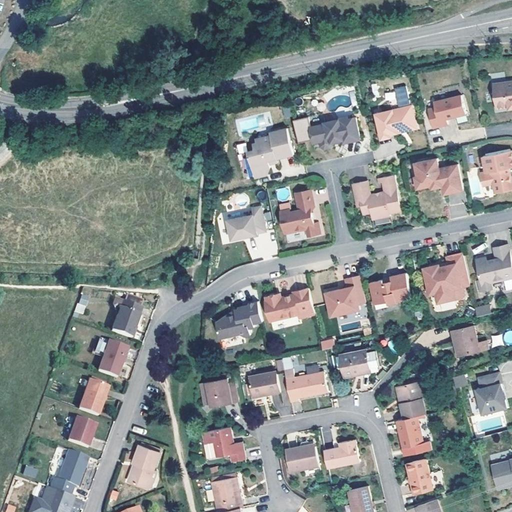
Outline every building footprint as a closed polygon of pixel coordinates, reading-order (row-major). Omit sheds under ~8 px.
[(511,81),(494,84),(497,109),(510,107),(510,106),(511,106),(511,81)] [(394,88),(398,106),(409,104),(406,86),(394,88)] [(467,114),(463,95),(435,101),(437,107),(430,109),(434,127),(449,124),(448,118),(467,114)] [(418,127),(412,105),(376,114),(383,139),(392,136),(391,134),(399,132),(399,130),(402,129),(405,128),(406,130),(418,127)] [(357,117),(349,119),(349,116),(334,119),(335,120),(320,123),(321,125),(311,127),(315,142),(321,141),(322,146),(326,148),(331,147),(334,143),(333,140),(336,140),(338,139),(339,140),(344,139),(344,141),(344,143),(361,139),(357,117)] [(251,157),(256,177),(268,175),(272,166),(271,164),(270,160),(295,154),(288,128),(271,132),(272,135),(257,138),(258,142),(255,143),(256,149),(258,155),(251,157)] [(238,153),(247,152),(246,143),(237,144),(238,153)] [(511,150),(484,156),(487,171),(481,173),(484,185),(494,183),(496,193),(511,189),(511,176),(510,168),(511,167),(511,150)] [(441,167),(439,158),(417,162),(419,175),(417,178),(419,187),(433,184),(434,188),(440,186),(439,183),(441,183),(443,183),(444,185),(445,194),(464,190),(459,164),(441,167)] [(402,211),(394,175),(383,177),(384,182),(386,191),(381,192),(382,195),(379,195),(376,196),(376,193),(371,194),(369,180),(354,183),(358,206),(362,206),(370,204),(372,212),(373,219),(391,215),(391,213),(402,211)] [(321,234),(319,222),(315,223),(313,216),(312,211),(315,206),(312,189),(296,193),(293,209),(281,211),(286,233),(307,229),(308,236),(321,234)] [(362,206),(364,214),(372,212),(370,204),(362,206)] [(267,231),(265,218),(262,206),(253,207),(254,214),(229,219),(233,239),(244,237),(259,234),(259,233),(267,231)] [(511,277),(511,259),(509,244),(494,247),(497,258),(492,259),(487,260),(487,257),(477,259),(482,280),(479,281),(481,291),(493,288),(492,283),(511,277)] [(471,285),(464,253),(447,257),(448,262),(449,265),(445,265),(446,267),(442,268),(440,264),(425,267),(429,285),(435,283),(437,293),(439,302),(457,298),(457,299),(463,297),(463,295),(466,294),(464,286),(471,285)] [(371,282),(376,304),(389,301),(389,304),(398,302),(398,301),(413,297),(407,273),(392,276),(392,277),(392,280),(388,281),(385,282),(384,279),(371,282)] [(368,303),(361,275),(346,279),(348,288),(343,289),(327,293),(333,316),(361,310),(360,305),(368,303)] [(437,293),(435,283),(429,285),(431,294),(437,293)] [(267,296),(268,300),(267,301),(272,320),(300,314),(301,317),(316,314),(310,288),(294,292),(295,294),(282,297),(279,298),(278,294),(267,296)] [(84,314),(89,295),(80,293),(75,312),(84,314)] [(131,332),(140,300),(120,294),(110,326),(131,332)] [(264,321),(259,301),(250,303),(250,304),(239,307),(240,308),(236,309),(236,311),(235,311),(233,312),(218,322),(221,337),(223,337),(241,333),(245,336),(252,334),(250,327),(256,326),(255,323),(264,321)] [(476,308),(478,316),(492,313),(490,305),(476,308)] [(475,325),(474,325),(455,329),(452,330),(455,343),(458,342),(461,355),(480,350),(489,348),(488,340),(479,342),(475,325)] [(492,347),(503,345),(502,334),(491,336),(492,347)] [(109,336),(98,367),(118,373),(124,353),(123,352),(126,342),(109,336)] [(95,351),(102,353),(107,339),(100,337),(95,351)] [(333,338),(320,341),(322,350),(335,347),(333,338)] [(343,353),(347,375),(364,371),(363,369),(371,367),(371,365),(368,352),(367,348),(343,353)] [(368,352),(371,365),(379,364),(375,350),(368,352)] [(286,370),(294,368),(292,358),(284,360),(286,370)] [(306,367),(307,374),(319,371),(318,365),(306,367)] [(296,376),(294,368),(286,370),(292,401),(300,399),(299,396),(330,390),(326,370),(296,376)] [(251,376),(255,394),(268,391),(269,394),(281,392),(277,370),(251,376)] [(208,376),(209,380),(230,376),(229,371),(208,376)] [(484,413),(508,407),(506,399),(505,398),(503,392),(504,391),(502,383),(503,383),(501,372),(479,377),(482,388),(478,389),(484,413)] [(465,373),(454,376),(457,386),(468,383),(465,373)] [(209,380),(214,406),(235,401),(231,382),(230,376),(209,380)] [(81,407),(101,413),(105,399),(107,394),(106,393),(109,383),(90,378),(81,407)] [(214,406),(209,380),(203,381),(207,407),(214,406)] [(421,380),(400,384),(403,398),(404,401),(401,402),(405,417),(418,414),(426,412),(422,398),(425,398),(421,380)] [(231,382),(235,401),(241,400),(237,381),(231,382)] [(424,440),(418,414),(405,417),(398,419),(401,432),(406,454),(432,447),(430,439),(424,440)] [(79,416),(72,438),(91,444),(99,422),(79,416)] [(238,438),(235,426),(208,431),(210,442),(219,440),(222,455),(235,452),(237,460),(250,457),(247,440),(238,441),(238,438)] [(348,440),(348,444),(343,446),(327,449),(331,467),(363,460),(359,442),(357,438),(348,440)] [(143,442),(164,449),(165,446),(144,439),(143,442)] [(160,468),(164,449),(143,442),(137,460),(139,461),(141,462),(139,467),(137,466),(133,480),(154,486),(160,468)] [(323,465),(319,446),(304,449),(303,446),(289,449),(294,471),(323,465)] [(60,477),(56,488),(57,489),(77,495),(80,484),(84,485),(93,455),(72,449),(63,478),(60,477)] [(414,482),(417,492),(435,488),(428,457),(407,462),(412,479),(412,482),(414,482)] [(511,459),(493,464),(499,488),(511,484),(511,482),(511,481),(511,459)] [(25,465),(22,475),(35,478),(38,469),(25,465)] [(163,469),(160,468),(154,486),(158,487),(163,469)] [(217,481),(242,475),(241,471),(216,476),(217,481)] [(242,475),(217,481),(224,511),(227,510),(246,506),(248,505),(242,475)] [(349,511),(377,511),(375,505),(378,504),(372,484),(344,492),(349,511)] [(70,511),(74,502),(77,503),(80,496),(77,495),(57,489),(52,503),(42,500),(37,511),(70,511)] [(443,511),(438,498),(419,504),(421,511),(443,511)]
